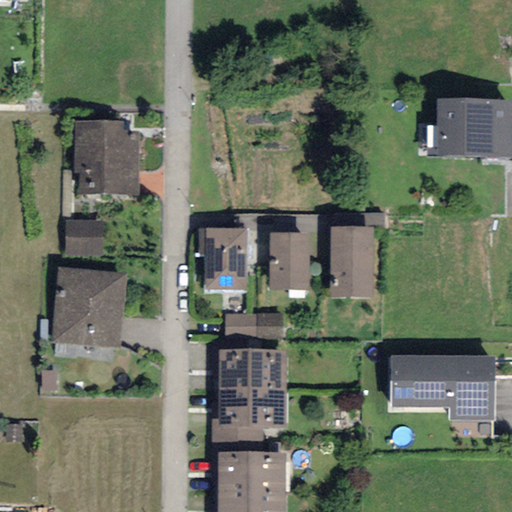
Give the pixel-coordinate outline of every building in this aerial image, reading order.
[(511,150),(511,99),(437,99),(436,156),(511,157),(511,150)] [(123,131),(123,122),(75,122),(75,173),(79,173),(79,195),(139,195),(139,131),(123,131)] [(103,221),(64,221),(64,255),(102,255),(103,221)] [(373,227),(329,227),(330,298),(373,297),(373,227)] [(247,229),(198,229),(198,257),(204,257),(203,292),(246,292),(247,229)] [(309,233),(269,234),(269,290),(309,290),(309,233)] [(127,273),(57,268),(51,343),(121,349),(127,273)] [(281,314),(224,315),(224,341),(282,341),(281,314)] [(286,350),(218,351),(218,390),(286,390),(286,350)] [(495,356),(390,355),(390,408),(448,408),(448,421),(494,421),(495,356)] [(286,426),(286,390),(218,390),(218,419),(212,419),(212,453),(217,453),(262,453),(262,426),(286,426)] [(262,453),(217,453),(217,494),(285,495),(285,453),(262,453)] [(284,511),(285,495),(217,494),(216,511),(284,511)]
